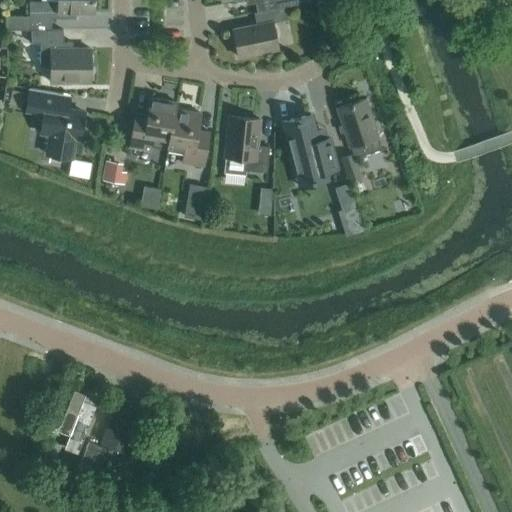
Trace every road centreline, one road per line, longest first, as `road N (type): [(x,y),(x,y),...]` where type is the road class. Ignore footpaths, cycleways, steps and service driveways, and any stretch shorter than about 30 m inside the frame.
road 1 (unclassified): [(511,298),(354,376),(250,395)]
road 2 (unclassified): [(250,395),(174,382),(0,320)]
road 3 (residential): [(352,54),(283,81),(200,72)]
road 4 (unclassified): [(250,395),(307,511)]
